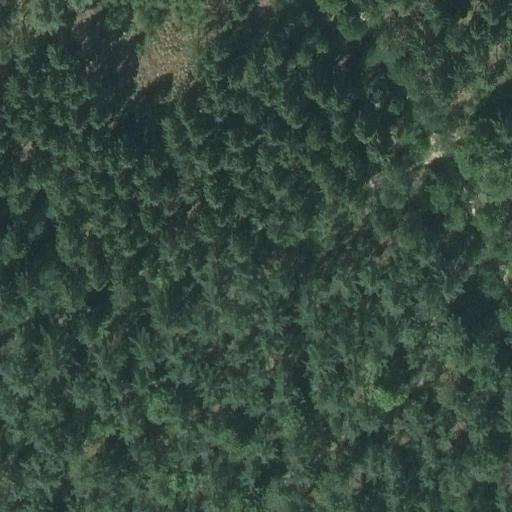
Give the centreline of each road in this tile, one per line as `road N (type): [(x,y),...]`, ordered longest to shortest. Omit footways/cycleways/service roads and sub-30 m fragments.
road 1 (track): [(0,326),(446,148)]
road 2 (unknown): [(511,304),(473,323),(230,511)]
road 3 (track): [(511,264),(361,0)]
